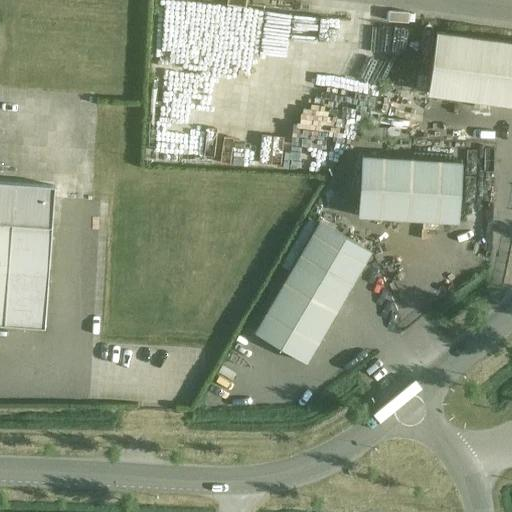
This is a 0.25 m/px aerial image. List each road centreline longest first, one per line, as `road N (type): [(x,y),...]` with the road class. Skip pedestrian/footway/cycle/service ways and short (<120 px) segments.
road 1 (tertiary): [(0,470),(242,481),(307,465),(405,404)]
road 2 (tertiary): [(405,404),(511,317)]
road 3 (unclassified): [(475,511),(458,468),(405,404)]
